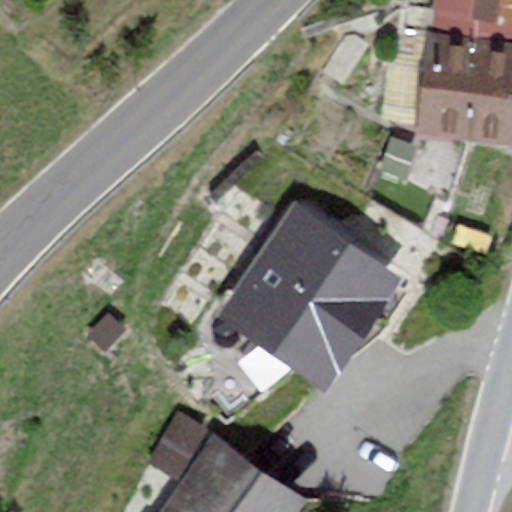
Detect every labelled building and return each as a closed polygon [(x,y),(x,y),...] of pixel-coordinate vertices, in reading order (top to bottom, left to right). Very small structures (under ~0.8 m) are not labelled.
[(511,0),(466,0),(464,28),(511,31),(511,0)] [(511,40),(435,34),(426,133),(511,140),(511,40)] [(297,214),(229,312),(321,376),(389,277),(297,214)] [(187,465),(207,413),(178,402),(157,454),(187,465)] [(216,436),(163,511),(302,511),(310,501),(216,436)]
